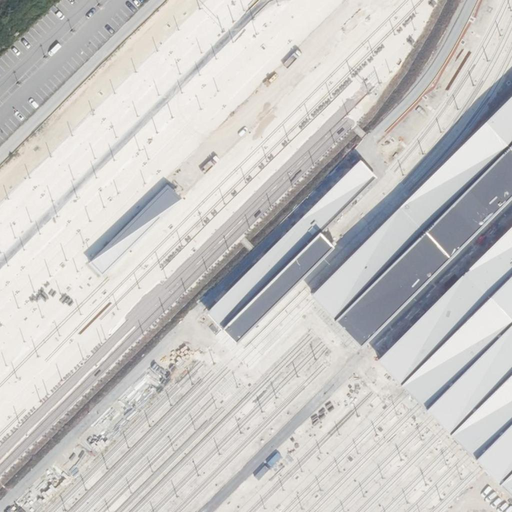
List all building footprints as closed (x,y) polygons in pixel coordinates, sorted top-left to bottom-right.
[(0,45),(0,53),(9,48),(5,42),(0,45)] [(353,337),(363,346),(511,199),(511,94),(310,293),(316,299),(325,308),(332,315),(342,325),(353,337)] [(359,161),(206,312),(229,335),(236,341),(330,248),(323,241),(317,235),(375,177),(359,161)] [(166,187),(86,265),(97,276),(177,199),(166,187)] [(511,236),(383,362),(393,372),(410,389),(423,402),(435,415),(447,427),(459,440),(472,452),(483,464),(511,493),(511,236)]
